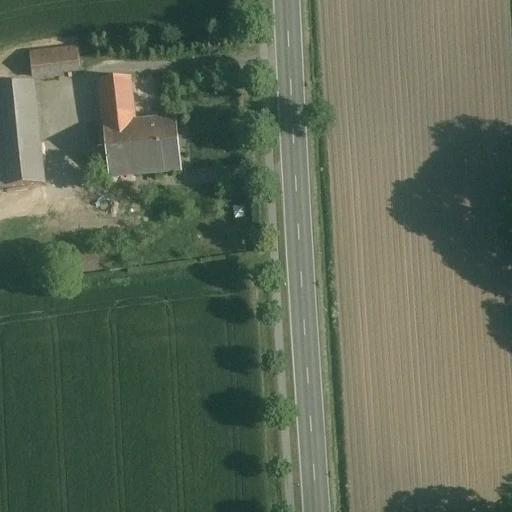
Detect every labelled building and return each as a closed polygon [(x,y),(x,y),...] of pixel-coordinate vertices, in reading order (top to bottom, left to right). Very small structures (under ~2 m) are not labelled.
[(78,49),(65,51),(68,74),(80,72),(78,49)] [(68,74),(65,51),(31,54),(33,77),(68,74)] [(130,79),(99,82),(109,179),(140,176),(134,124),(130,79)] [(33,85),(0,87),(0,190),(44,186),(33,85)] [(176,120),(134,124),(140,176),(181,171),(176,120)]
